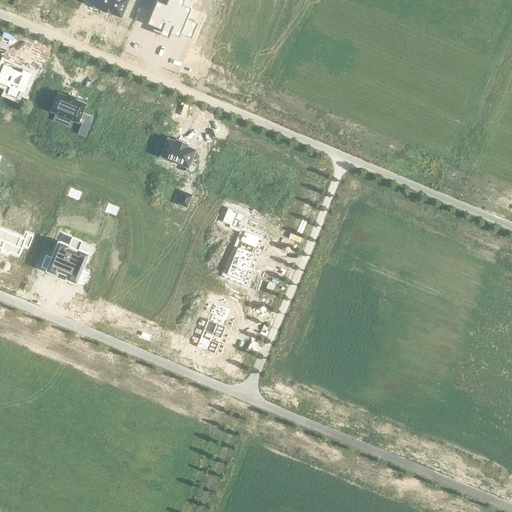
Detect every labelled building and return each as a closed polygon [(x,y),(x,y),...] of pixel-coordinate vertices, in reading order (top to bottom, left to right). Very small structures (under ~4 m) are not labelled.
[(94,5),(94,6),(95,6),(104,10),(103,11),(111,14),(111,13),(120,17),(121,17),(122,16),(128,0),(127,0),(96,0),(94,5)] [(157,1),(148,24),(162,30),(160,35),(169,38),(171,34),(180,37),(182,33),(192,37),(198,23),(188,18),(192,9),(183,5),(185,0),(168,0),(167,5),(157,1)] [(4,64),(0,72),(0,83),(10,87),(7,94),(17,98),(19,92),(24,93),(32,73),(23,69),(22,72),(13,69),(13,68),(12,67),(12,66),(6,63),(5,64),(4,64)] [(58,94),(51,111),(79,123),(79,122),(83,123),(79,134),(85,136),(93,118),(86,115),(86,116),(82,114),(86,105),(86,104),(76,100),(77,99),(77,98),(76,98),(70,96),(69,95),(69,96),(69,97),(59,93),(58,94)] [(121,110),(113,128),(139,139),(147,121),(121,110)] [(508,124),(489,169),(509,177),(509,178),(511,179),(511,126),(508,125),(509,124),(508,124)] [(0,140),(0,149),(11,154),(17,138),(6,133),(3,141),(0,140)] [(161,155),(161,156),(162,157),(188,168),(186,171),(193,174),(197,166),(191,163),(196,151),(196,150),(195,150),(188,147),(188,146),(189,145),(188,145),(187,145),(179,141),(178,140),(177,141),(177,142),(169,139),(168,139),(168,140),(161,156),(161,155)] [(228,176),(221,193),(243,202),(242,204),(266,214),(268,207),(271,208),(274,203),(281,187),(281,186),(283,187),(284,183),(287,175),(278,171),(277,170),(280,163),(281,163),(281,162),(280,161),(280,162),(266,156),(257,152),(256,152),(254,151),(244,147),(241,146),(237,154),(249,159),(248,160),(249,160),(240,182),(228,176)] [(70,187),(67,196),(79,201),(83,192),(70,187)] [(184,192),(179,204),(187,207),(192,195),(184,192)] [(108,203),(104,212),(116,217),(120,208),(108,203)] [(228,208),(222,222),(239,229),(245,215),(228,208)] [(0,248),(1,249),(0,250),(1,250),(8,253),(9,253),(9,252),(18,256),(19,256),(19,255),(23,246),(29,248),(33,237),(27,234),(25,239),(0,228),(0,248)] [(260,238),(244,231),(240,241),(242,242),(240,247),(238,247),(237,247),(227,274),(226,274),(227,275),(244,282),(245,282),(245,281),(249,272),(252,264),(256,255),(256,254),(253,253),(255,247),(256,248),(260,238)] [(47,252),(43,264),(48,267),(48,268),(50,269),(50,270),(56,273),(56,272),(58,273),(60,269),(62,270),(61,270),(67,273),(68,272),(69,273),(68,277),(70,278),(70,279),(76,281),(76,280),(78,281),(79,279),(85,282),(90,270),(84,268),(91,252),(88,251),(89,250),(83,247),(82,248),(68,242),(69,242),(63,239),(62,240),(60,239),(53,255),(47,252)] [(112,267),(102,290),(113,294),(114,294),(119,296),(119,297),(120,297),(130,301),(134,291),(140,294),(146,281),(137,277),(134,283),(122,278),(125,272),(112,267)] [(214,303),(210,313),(212,314),(210,320),(209,319),(208,319),(207,320),(196,346),(196,347),(197,347),(214,354),(215,355),(215,354),(215,353),(219,344),(222,337),(226,328),(226,327),(225,326),(222,325),(225,320),(226,320),(230,310),(214,303)]
